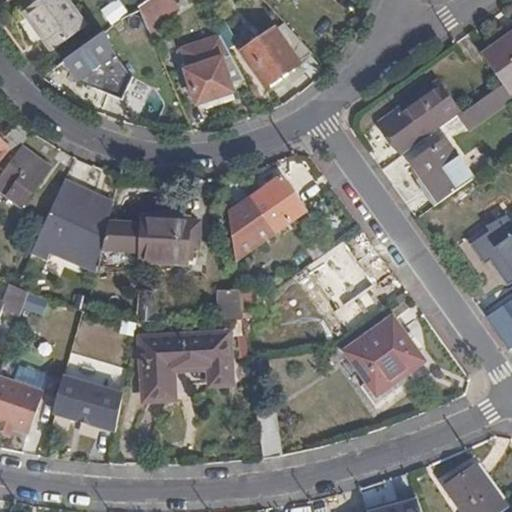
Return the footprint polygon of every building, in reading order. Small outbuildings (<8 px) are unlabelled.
[(35,30),(26,37),(32,46),(42,39),(52,54),(86,30),(63,0),(41,0),(23,13),(35,30)] [(107,24),(126,13),(117,0),(112,0),(98,9),(107,24)] [(149,32),(150,34),(163,26),(160,19),(177,8),(172,0),(150,0),(139,9),(149,32)] [(131,14),(119,23),(129,42),(149,32),(139,9),(131,14)] [(14,20),(26,37),(35,30),(23,13),(14,20)] [(236,43),(227,28),(218,33),(221,37),(227,48),(236,43)] [(300,64),(277,30),(244,53),(267,87),(300,64)] [(511,31),(481,53),(483,56),(503,43),(505,47),(511,42),(511,31)] [(104,34),(60,65),(77,81),(82,77),(97,91),(125,101),(137,77),(112,52),(104,34)] [(232,87),(245,82),(227,48),(221,37),(182,51),(188,71),(185,73),(198,106),(208,103),(235,94),(232,87)] [(503,43),(483,56),(504,85),(511,96),(511,95),(511,42),(505,47),(503,43)] [(439,80),(404,105),(410,113),(444,88),(439,80)] [(458,118),(469,133),(511,102),(511,96),(504,85),(463,115),(458,118)] [(380,122),(404,157),(458,118),(463,115),(444,88),(410,113),(404,105),(380,122)] [(237,101),(235,94),(208,103),(212,110),(237,101)] [(31,133),(19,123),(2,143),(0,140),(0,160),(10,151),(15,155),(21,146),(31,133)] [(413,167),(440,204),(474,181),(447,143),(413,167)] [(21,146),(15,155),(0,177),(0,190),(22,207),(50,168),(21,146)] [(408,170),(435,208),(440,204),(413,167),(408,170)] [(113,202),(64,179),(31,253),(47,261),(50,254),(94,273),(113,202)] [(283,179),(227,216),(235,264),(306,213),(283,179)] [(499,273),(511,291),(511,224),(507,218),(467,239),(484,263),(482,266),(491,279),(499,273)] [(143,228),(110,225),(99,268),(156,272),(158,261),(187,262),(189,244),(200,245),(201,223),(144,220),(143,228)] [(4,305),(2,309),(22,317),(30,295),(25,293),(16,289),(11,287),(4,305)] [(244,320),(242,313),(239,291),(220,292),(219,322),(233,321),(242,320),(244,320)] [(141,296),(138,322),(147,323),(163,324),(163,315),(155,314),(157,297),(141,296)] [(511,301),(487,319),(511,352),(511,351),(511,301)] [(407,337),(394,319),(345,353),(366,382),(360,386),(376,407),(414,379),(410,373),(425,362),(411,343),(407,337)] [(244,335),(242,320),(233,321),(235,336),(244,335)] [(416,340),(412,334),(407,337),(411,343),(416,340)] [(166,352),(144,352),(146,399),(174,398),(172,369),(212,366),(212,384),(231,383),(229,335),(166,339),(166,352)] [(143,340),(144,352),(166,352),(166,339),(143,340)] [(2,373),(0,379),(0,422),(24,430),(38,385),(2,373)] [(124,395),(65,380),(56,414),(117,431),(124,395)] [(259,419),(265,459),(283,456),(276,418),(259,419)] [(504,511),(508,510),(476,467),(444,487),(463,511),(504,511)] [(371,511),(421,511),(417,499),(371,511)]
